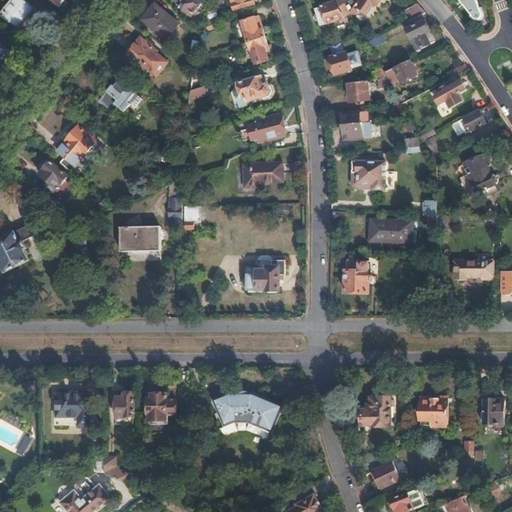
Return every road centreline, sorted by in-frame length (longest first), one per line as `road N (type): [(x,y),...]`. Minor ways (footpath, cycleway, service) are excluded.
road 1 (residential): [(280,0),(313,123),(317,326)]
road 2 (residential): [(0,358),(318,357)]
road 3 (residential): [(317,326),(0,327)]
road 4 (residential): [(511,326),(317,326)]
road 5 (residential): [(318,357),(511,356)]
road 6 (residential): [(0,135),(108,0)]
road 7 (residential): [(318,357),(325,417),(354,511)]
